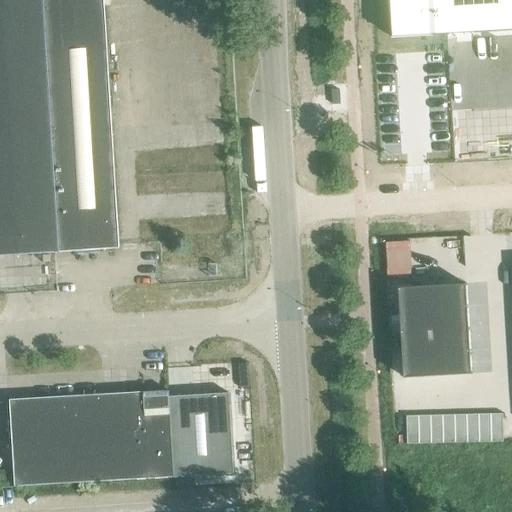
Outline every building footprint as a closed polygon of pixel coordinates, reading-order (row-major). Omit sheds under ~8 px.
[(101,0),(0,0),(0,256),(116,249),(101,0)] [(511,0),(390,0),(393,39),(511,31),(511,0)] [(331,91),(332,105),(340,105),(339,90),(331,91)] [(466,284),(398,288),(403,379),(471,374),(466,284)] [(15,487),(233,474),(228,394),(168,397),(168,391),(143,392),(143,393),(9,400),(15,487)] [(478,415),(466,416),(467,443),(478,443),(478,415)] [(478,443),(490,442),(490,415),(478,415),(478,443)] [(502,442),(502,419),(504,419),(504,415),(490,415),(490,442),(502,442)] [(442,416),(430,417),(431,444),(443,444),(442,416)] [(443,444),(455,443),(454,416),(442,416),(443,444)] [(467,443),(466,416),(454,416),(455,443),(467,443)] [(418,417),(406,417),(407,445),(419,444),(418,417)] [(430,417),(418,417),(419,444),(431,444),(430,417)]
